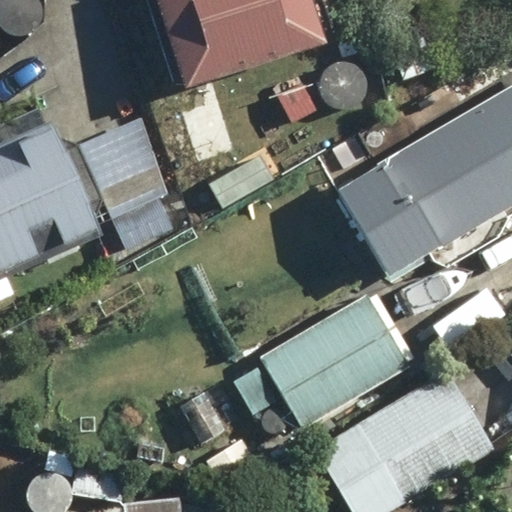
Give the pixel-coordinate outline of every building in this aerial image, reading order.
[(301,0),(145,0),(173,88),(315,44),(301,0)] [(417,35),(383,47),(395,81),(430,69),(417,35)] [(297,81),(272,94),(286,124),(312,111),(297,81)] [(511,83),(328,188),(379,277),(511,201),(511,83)] [(134,117),(69,146),(118,252),(167,230),(153,199),(162,195),(134,117)] [(43,121),(0,140),(0,275),(94,233),(43,121)] [(254,365),(225,382),(245,417),(275,399),(296,433),(405,368),(361,293),(251,359),(254,365)] [(440,372),(307,451),(343,511),(385,511),(488,451),(440,372)] [(198,392),(173,407),(197,446),(222,431),(198,392)] [(126,467),(77,460),(73,486),(122,493),(126,467)] [(115,511),(172,511),(171,499),(115,505),(115,511)]
